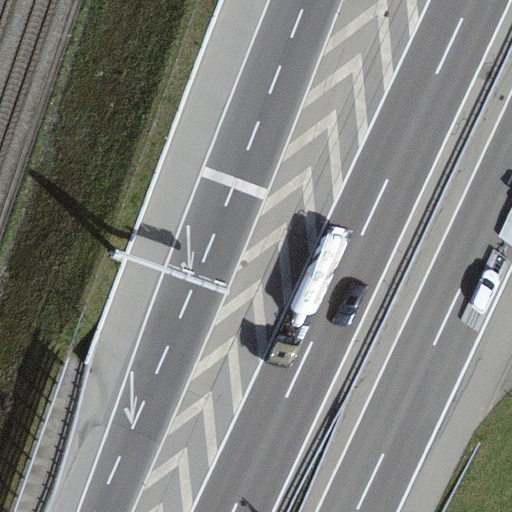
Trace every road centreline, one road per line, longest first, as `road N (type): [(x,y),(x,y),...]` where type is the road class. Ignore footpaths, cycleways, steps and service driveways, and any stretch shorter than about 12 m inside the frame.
road 1 (motorway): [(470,0),(231,511)]
road 2 (motorway): [(306,0),(105,511)]
road 3 (motorway): [(355,511),(511,176)]
